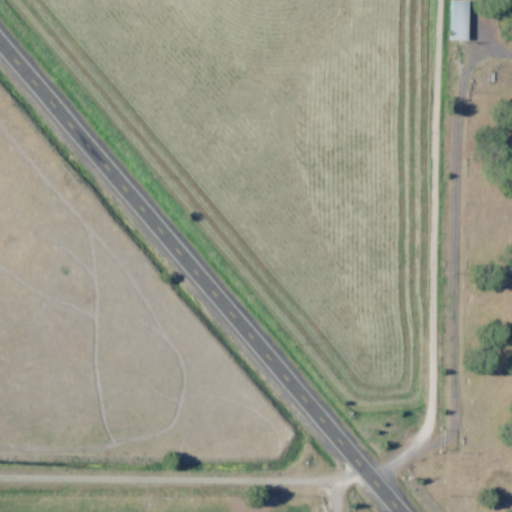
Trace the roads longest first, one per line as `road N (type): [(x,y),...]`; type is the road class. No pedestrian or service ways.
road 1 (secondary): [(394,511),(0,48)]
road 2 (track): [(0,478),(365,477)]
